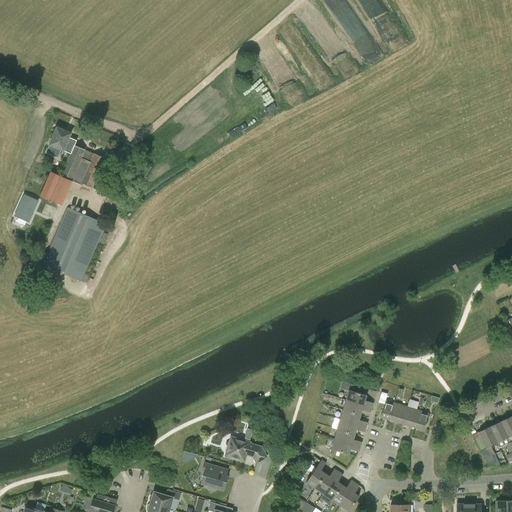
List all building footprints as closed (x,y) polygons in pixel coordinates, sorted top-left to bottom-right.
[(345,0),(327,0),(345,32),(359,24),(345,0)] [(346,58),(332,38),(323,45),(337,64),(346,58)] [(60,177),(71,181),(84,150),(74,146),(75,143),(68,140),(70,135),(57,129),(49,146),(46,153),(57,158),(60,151),(63,152),(63,151),(70,154),(60,177)] [(84,150),(71,181),(60,177),(50,172),(40,196),(61,206),(71,182),(80,186),(81,184),(91,188),(104,159),(94,154),(84,150)] [(38,200),(23,193),(14,215),(29,222),(38,200)] [(105,209),(111,211),(115,203),(109,200),(105,209)] [(47,214),(50,205),(38,201),(35,209),(47,214)] [(81,282),(106,224),(67,208),(42,265),(81,282)] [(349,390),(361,394),(363,388),(350,384),(343,382),(341,388),(349,390)] [(366,395),(352,391),(349,390),(346,400),(371,408),(373,403),(364,401),(366,395)] [(371,408),(346,400),(343,410),(360,415),(361,410),(370,413),(371,408)] [(394,403),(385,400),(380,418),(388,420),(394,403)] [(388,420),(401,424),(407,407),(394,403),(388,420)] [(420,411),(407,407),(401,424),(415,428),(420,411)] [(360,415),(343,410),(340,420),(366,427),(367,423),(358,420),(360,415)] [(428,414),(420,411),(415,428),(423,431),(428,414)] [(511,435),(511,420),(510,417),(499,422),(507,438),(511,435)] [(366,427),(340,420),(337,429),(354,435),(355,429),(364,432),(366,427)] [(507,438),(499,422),(489,427),(497,443),(507,438)] [(494,455),(490,446),(497,443),(489,427),(478,433),(486,449),(481,452),(488,467),(495,463),(492,456),(494,455)] [(354,435),(337,429),(334,439),(360,447),(361,442),(352,440),(354,435)] [(250,442),(235,438),(225,443),(227,447),(225,456),(244,462),(246,455),(247,455),(253,457),(256,463),(266,457),(261,447),(249,443),(250,442)] [(350,449),(352,450),(358,452),(360,447),(334,439),(331,449),(348,454),(350,449)] [(314,488),(324,473),(320,470),(325,463),(321,460),(305,482),(314,488)] [(215,490),(216,488),(223,490),(227,477),(225,476),(227,470),(204,463),(202,471),(205,471),(201,484),(207,485),(207,488),(215,490)] [(329,476),(324,473),(314,488),(323,494),(338,472),(334,469),(329,476)] [(331,500),(341,485),(337,482),(342,474),(338,472),(323,494),(320,498),(328,504),(331,500)] [(341,485),(331,500),(340,505),(355,483),(350,480),(345,488),(341,485)] [(359,486),(355,483),(340,505),(348,511),(358,496),(354,493),(359,486)] [(151,501),(150,503),(169,509),(172,498),(178,500),(180,494),(168,490),(166,496),(153,492),(152,495),(151,495),(150,498),(150,501),(151,501)] [(89,511),(112,511),(114,506),(105,503),(107,497),(97,494),(95,500),(93,500),(90,511),(89,511)] [(196,505),(203,507),(204,501),(198,499),(196,505)] [(298,508),(304,511),(312,511),(316,507),(304,499),(298,508)] [(496,511),(511,511),(511,501),(496,502),(496,511)] [(43,511),(44,511),(43,511),(46,505),(37,502),(35,509),(25,506),(23,511),(43,511)] [(221,511),(223,506),(210,502),(208,509),(214,511),(221,511)] [(168,511),(169,509),(150,503),(149,505),(148,505),(147,507),(147,511),(148,511),(147,511),(168,511)]
